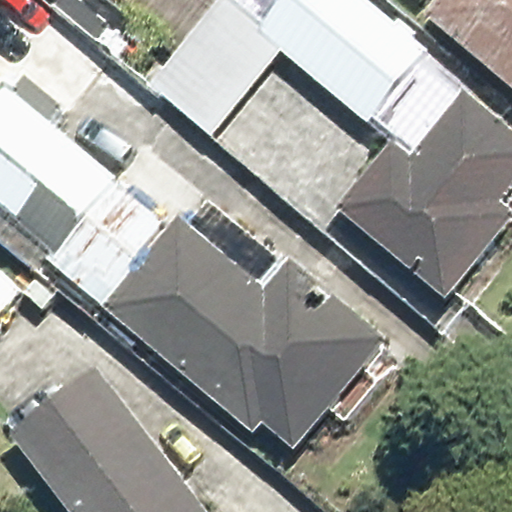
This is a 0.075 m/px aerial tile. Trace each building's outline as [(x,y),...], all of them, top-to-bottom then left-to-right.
[(391,0),(293,0),(273,27),(381,111),(439,37),(391,0)] [(511,0),(453,0),(443,12),(511,68),(511,0)] [(354,204),(462,290),(511,227),(511,116),(458,73),(354,204)] [(26,81),(0,113),(0,196),(69,251),(136,167),(26,81)] [(224,179),(121,298),(306,457),(409,338),(224,179)] [(0,326),(33,295),(6,265),(0,270),(0,326)] [(235,511),(116,360),(26,431),(90,511),(235,511)]
